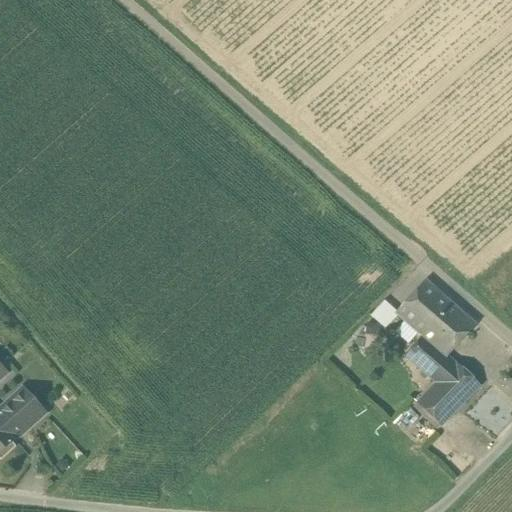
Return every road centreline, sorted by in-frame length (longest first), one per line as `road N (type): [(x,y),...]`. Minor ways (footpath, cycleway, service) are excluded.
road 1 (unclassified): [(0,493),(160,511),(435,511),(511,436)]
road 2 (residential): [(124,0),(511,337)]
